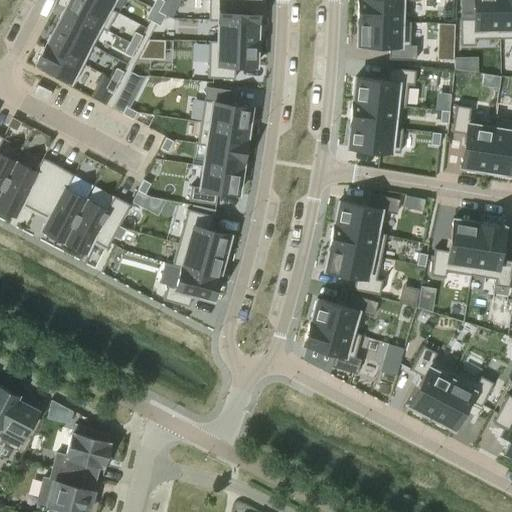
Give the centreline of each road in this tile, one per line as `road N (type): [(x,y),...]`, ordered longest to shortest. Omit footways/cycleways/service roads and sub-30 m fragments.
road 1 (residential): [(284,0),(278,105),(222,343),(237,385)]
road 2 (residential): [(267,357),(511,483)]
road 3 (residential): [(316,170),(511,200)]
road 4 (residential): [(267,357),(305,237),(316,170)]
road 5 (residential): [(144,465),(157,416),(214,445),(237,385)]
road 6 (residential): [(316,170),(331,0)]
road 7 (residential): [(139,168),(0,95)]
road 8 (residential): [(280,511),(231,486),(144,465)]
